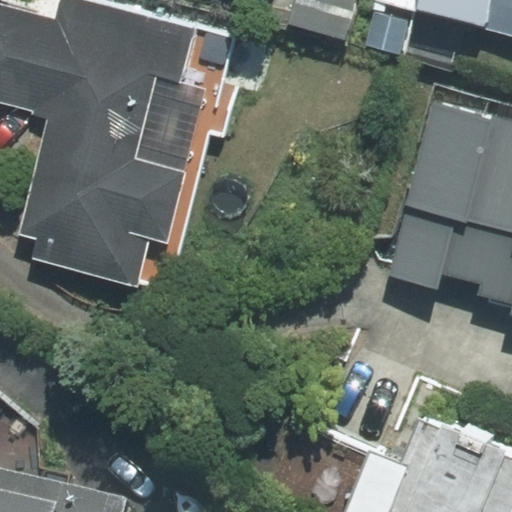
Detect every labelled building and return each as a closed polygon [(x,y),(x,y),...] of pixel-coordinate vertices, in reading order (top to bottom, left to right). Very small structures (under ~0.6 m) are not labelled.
[(183,236),(226,79),(192,70),(206,20),(133,0),(65,0),(62,11),(21,0),(0,0),(0,98),(57,114),(20,247),(153,284),(168,231),(183,236)] [(511,0),(390,0),(511,26),(511,0)] [(511,106),(439,88),(394,265),(454,281),(458,266),(494,275),(490,290),(511,295),(511,106)] [(421,462),(384,448),(360,511),(511,511),(511,436),(441,410),(421,462)] [(0,469),(0,511),(152,511),(154,506),(0,469)]
